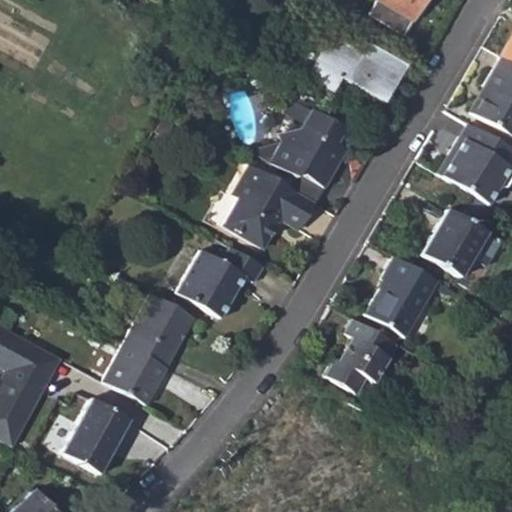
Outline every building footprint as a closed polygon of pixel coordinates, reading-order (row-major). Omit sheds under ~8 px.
[(177,0),(162,0),(154,18),(166,24),(177,0)] [(313,0),(312,1),(327,10),(333,0),(313,0)] [(353,0),(333,0),(327,10),(342,19),(353,0)] [(373,0),(364,17),(399,37),(420,0),(373,0)] [(511,31),(497,57),(511,65),(511,31)] [(325,36),(318,48),(303,74),(301,77),(327,94),(336,79),(346,85),(378,103),(400,67),(363,45),(357,55),(325,36)] [(283,52),(303,74),(318,48),(291,38),(283,52)] [(511,65),(497,57),(479,88),(482,89),(467,114),(510,139),(511,136),(511,65)] [(299,122),(306,110),(287,98),(280,111),(299,122)] [(276,134),(278,140),(253,148),(249,154),(265,164),(267,164),(292,179),(295,173),(320,187),(351,134),(306,110),(299,122),(294,129),(276,134)] [(455,137),(460,141),(468,128),(463,124),(455,137)] [(511,177),(511,154),(468,128),(460,141),(455,137),(445,154),(451,158),(437,180),(483,206),(492,191),(506,187),(511,177)] [(431,176),(437,180),(451,158),(445,154),(431,176)] [(292,179),(267,164),(261,174),(286,189),(292,179)] [(295,229),(311,202),(286,189),(261,174),(245,165),(228,195),(234,199),(219,226),(257,248),(275,218),(295,229)] [(292,179),(286,189),(311,202),(311,203),(320,187),(295,173),(292,179)] [(443,210),(417,256),(454,279),(482,233),(443,210)] [(249,284),(258,267),(226,248),(216,266),(194,253),(170,294),(215,320),(239,279),(249,284)] [(398,339),(432,284),(388,258),(374,281),(380,285),(375,292),(373,291),(358,317),(398,339)] [(145,297),(96,384),(138,407),(187,320),(151,301),(145,297)] [(369,385),(392,347),(347,320),(338,335),(345,339),(332,362),(328,360),(318,378),(350,397),(360,381),(369,385)] [(0,329),(0,368),(4,370),(0,377),(0,446),(4,449),(54,360),(0,329)] [(403,371),(412,376),(418,363),(409,357),(403,371)] [(424,383),(431,370),(418,363),(412,376),(424,383)] [(86,400),(56,454),(92,476),(123,422),(86,400)] [(368,511),(396,481),(310,406),(291,427),(280,417),(196,511),(368,511)] [(47,511),(28,493),(8,511),(47,511)]
